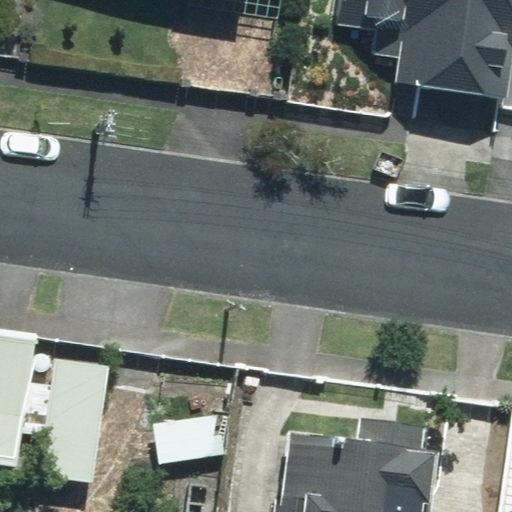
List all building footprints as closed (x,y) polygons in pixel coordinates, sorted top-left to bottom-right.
[(511,0),(382,0),(380,29),(419,33),(414,96),(511,104),(511,0)] [(213,36),(208,85),(269,91),(274,42),(213,36)] [(51,358),(52,325),(0,324),(0,467),(48,469),(51,358)] [(157,398),(167,461),(228,451),(218,388),(157,398)] [(403,460),(404,435),(297,427),(292,500),(282,500),(281,511),(441,511),(444,482),(436,462),(403,460)] [(71,486),(70,511),(115,511),(116,487),(71,486)]
